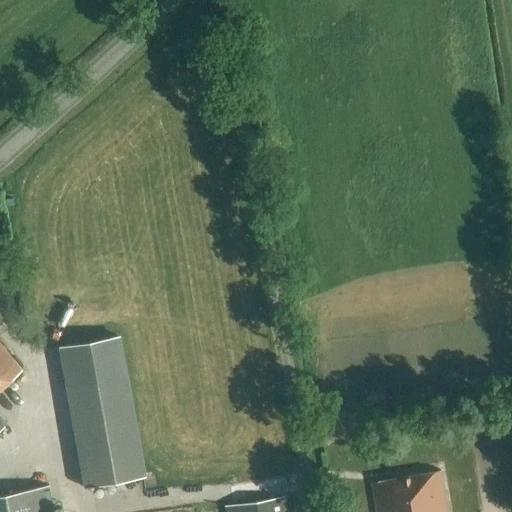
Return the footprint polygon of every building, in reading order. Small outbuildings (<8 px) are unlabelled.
[(146,476),(122,336),(61,347),(84,486),(146,476)] [(0,428),(2,426),(0,424),(0,386),(21,370),(0,344),(0,428)] [(0,388),(0,409),(11,401),(0,388)] [(446,511),(439,472),(372,483),(376,511),(446,511)] [(54,511),(50,486),(0,494),(0,511),(54,511)] [(288,511),(286,497),(225,507),(225,511),(288,511)]
